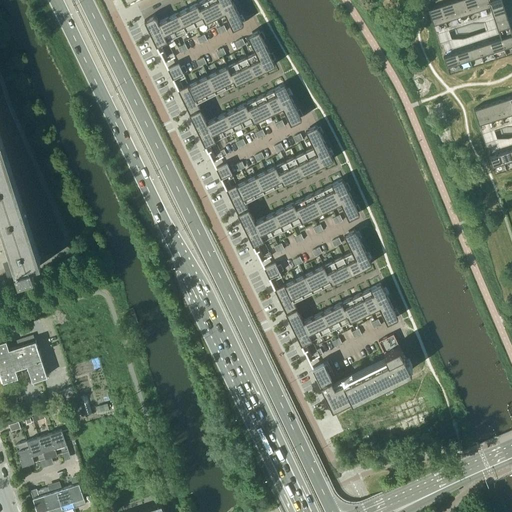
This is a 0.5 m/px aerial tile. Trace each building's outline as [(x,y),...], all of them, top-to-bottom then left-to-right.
[(197,3),(206,21),(215,16),(207,0),(202,0),(202,1),(197,3)] [(218,0),(207,0),(215,16),(225,12),(218,0)] [(218,0),(225,12),(228,19),(233,28),(243,23),(239,14),(232,0),(218,0)] [(468,13),(463,0),(454,0),(451,1),(456,17),(468,13)] [(480,9),(476,0),(463,0),(468,13),(480,9)] [(491,5),(489,0),(476,0),(480,9),(490,6),(491,5)] [(456,17),(451,1),(440,5),(445,20),(456,17)] [(503,1),(491,5),(490,6),(495,21),(508,17),(503,1)] [(192,5),(187,8),(196,26),(206,21),(197,3),(196,3),(192,5)] [(440,5),(428,9),(433,24),(445,20),(440,5)] [(511,26),(508,17),(496,21),(491,6),(436,24),(445,54),(504,35),(501,29),(511,26)] [(182,10),(178,12),(186,30),(196,26),(187,8),(186,8),(182,10)] [(177,13),(173,15),(168,17),(176,35),(186,30),(178,12),(177,13)] [(155,14),(144,20),(165,61),(174,57),(175,56),(173,52),(167,55),(161,43),(167,39),(159,21),(155,14)] [(159,21),(167,39),(176,35),(168,17),(159,21)] [(252,43),(256,51),(264,69),(275,64),(263,38),(258,29),(248,34),(252,43)] [(507,53),(511,51),(511,32),(501,36),(507,53)] [(501,36),(490,40),(495,57),(507,53),(501,36)] [(478,43),(484,61),(495,57),(490,40),(478,43)] [(478,43),(466,47),(472,65),(484,61),(478,43)] [(466,47),(455,51),(461,68),(472,65),(466,47)] [(264,69),(256,51),(246,55),(255,73),(260,71),(264,69)] [(443,55),(449,72),(461,68),(455,51),(443,55)] [(245,78),(250,76),(254,74),(255,73),(246,55),(237,60),(245,78)] [(237,60),(227,65),(236,83),(240,80),(244,79),(245,78),(237,60)] [(168,67),(190,114),(201,108),(197,101),(189,83),(183,86),(180,79),(185,77),(183,72),(181,67),(178,62),(177,63),(168,67)] [(231,85),(235,83),(236,83),(227,65),(218,69),(226,87),(231,85)] [(216,92),(221,90),(225,88),(226,87),(218,69),(207,74),(216,92)] [(207,74),(198,79),(207,97),(211,95),(215,93),(216,92),(207,74)] [(189,83),(197,101),(207,97),(198,79),(189,83)] [(285,83),(274,89),(282,107),(283,107),(286,114),(291,123),(301,118),(297,109),(285,83)] [(273,111),(282,107),(274,89),(273,89),(269,91),(265,93),(273,111)] [(264,116),(273,111),(265,93),(264,94),(260,95),(255,98),(264,116)] [(511,113),(511,110),(508,97),(496,101),(501,117),(511,113)] [(254,120),(264,116),(255,98),(254,98),(250,100),(245,102),(254,120)] [(501,117),(496,101),(485,105),(490,120),(501,117)] [(244,125),(254,120),(245,102),(244,103),(240,105),(235,107),(244,125)] [(473,108),(479,124),(490,120),(485,105),(473,108)] [(226,112),(234,130),(244,125),(235,107),(234,108),(231,110),(226,112)] [(216,139),(207,121),(203,114),(202,111),(201,108),(190,114),(191,116),(192,119),(213,161),(222,156),(223,156),(221,152),(215,155),(209,142),(216,139)] [(225,112),(221,114),(216,116),(216,117),(225,135),(234,130),(226,112),(225,112)] [(511,113),(501,117),(490,120),(479,124),(489,155),(500,151),(511,147),(511,146),(511,113)] [(216,139),(225,135),(216,117),(207,121),(216,139)] [(306,129),(310,138),(313,146),(322,164),(333,159),(321,133),(316,124),(306,129)] [(0,210),(14,254),(4,257),(7,268),(11,279),(25,274),(24,273),(34,270),(31,261),(40,258),(39,255),(0,135),(0,210)] [(313,146),(304,150),(313,168),(318,166),(322,164),(313,146)] [(511,147),(500,151),(506,168),(511,166),(511,147)] [(313,168),(304,150),(295,155),(303,173),(308,171),(312,169),(313,168)] [(494,172),(506,168),(500,151),(489,155),(494,172)] [(303,173),(295,155),(285,160),(294,178),(298,175),(302,174),(303,173)] [(294,178),(285,160),(275,164),(284,182),(289,180),(293,178),(294,178)] [(216,167),(238,213),(249,208),(246,201),(237,183),(232,185),(228,179),(234,176),(233,176),(227,162),(225,162),(216,167)] [(279,185),(283,183),(284,182),(275,164),(265,169),(274,187),(279,185)] [(274,187),(265,169),(256,174),(264,192),(269,189),(273,188),(274,187)] [(259,194),(263,192),(264,192),(256,174),(246,178),(255,197),(255,196),(259,194)] [(255,197),(246,178),(237,183),(246,201),(255,197)] [(343,178),(342,178),(332,183),(340,201),(344,209),(349,218),(359,213),(355,204),(343,178)] [(331,184),(327,186),(323,188),(331,206),(340,201),(332,183),(331,184)] [(322,188),(318,190),(313,193),(322,211),(331,206),(323,188),(322,188)] [(313,193),(312,193),(308,195),(303,197),(312,215),(322,211),(313,193)] [(302,198),(298,200),(293,202),(302,220),(312,215),(303,197),(302,198)] [(288,204),(284,207),(292,225),(302,220),(293,202),(292,202),(288,204)] [(279,209),(274,211),(283,229),(292,225),(284,207),(283,207),(279,209)] [(250,210),(249,208),(238,213),(239,216),(241,219),(261,260),(271,256),(271,255),(269,251),(263,254),(257,242),(264,239),(255,221),(252,213),(250,210)] [(274,211),(273,212),(269,214),(265,216),(264,216),(273,234),(283,229),(274,211)] [(264,216),(255,221),(264,239),(273,234),(264,216)] [(361,268),(371,263),(372,263),(359,237),(355,228),(344,233),(348,243),(349,243),(352,250),(361,268)] [(343,254),(352,272),(356,270),(360,268),(361,268),(352,250),(343,254)] [(352,272),(343,254),(333,259),(342,277),(347,275),(350,273),(352,272)] [(337,280),(341,278),(342,277),(333,259),(323,264),(332,282),(337,280)] [(264,267),(286,313),(297,308),(294,300),(285,282),(280,285),(277,278),(282,276),(280,271),(277,266),(275,261),(274,262),(264,267)] [(323,264),(314,269),(322,287),(327,284),(331,282),(332,282),(323,264)] [(304,273),(313,291),(317,289),(321,287),(322,287),(314,269),(304,273)] [(313,291),(304,273),(294,278),(303,296),(308,294),(312,292),(313,291)] [(285,282),(294,300),(303,296),(294,278),(285,282)] [(398,317),(393,308),(381,282),(370,288),(379,306),(383,313),(387,322),(398,317)] [(366,290),(361,292),(370,310),(379,306),(370,288),(369,288),(366,290)] [(360,293),(356,295),(351,297),(360,315),(370,310),(361,292),(360,293)] [(346,299),(342,301),(350,320),(360,315),(351,297),(350,297),(346,299)] [(340,302),(337,304),(332,306),(341,324),(350,320),(342,301),(340,302)] [(332,306),(331,307),(327,309),(322,311),(331,329),(341,324),(332,306)] [(298,310),(297,308),(286,313),(288,315),(289,318),(309,360),(319,355),(318,351),(311,354),(305,341),(312,338),(303,320),(300,313),(298,310)] [(322,311),(321,311),(317,313),(313,315),(312,316),(321,334),(331,329),(322,311)] [(55,314),(58,326),(64,324),(61,313),(55,314)] [(312,316),(303,320),(312,338),(321,334),(312,316)] [(323,361),(312,366),(332,408),(411,370),(393,333),(379,340),(388,359),(334,385),(323,361)] [(6,339),(0,341),(0,370),(4,381),(18,376),(15,368),(27,364),(32,380),(47,375),(35,340),(9,349),(6,339)] [(58,371),(62,382),(73,379),(69,368),(58,371)] [(73,390),(72,386),(60,389),(62,394),(68,392),(73,390)] [(18,422),(9,425),(11,431),(20,428),(18,422)] [(72,428),(62,431),(65,440),(75,437),(72,428)] [(57,454),(68,450),(65,440),(62,431),(62,429),(50,432),(57,454)] [(45,457),(57,454),(50,432),(39,436),(45,457)] [(45,457),(39,436),(27,440),(34,461),(45,457)] [(34,461),(27,440),(16,444),(22,465),(34,461)] [(67,486),(74,507),(86,503),(79,482),(67,486)] [(43,488),(50,511),(58,511),(63,511),(56,489),(50,491),(49,486),(43,488)] [(56,489),(63,511),(74,507),(67,486),(56,489)] [(33,497),(37,511),(50,511),(43,488),(37,490),(39,495),(33,497)]
